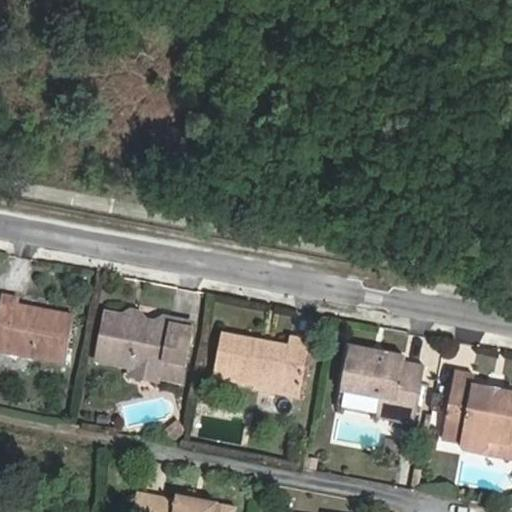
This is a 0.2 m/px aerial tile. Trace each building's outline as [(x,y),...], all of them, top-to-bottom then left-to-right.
[(63,319),(37,314),(6,308),(7,301),(0,299),(0,355),(54,366),(63,319)] [(6,308),(37,314),(38,307),(7,301),(6,308)] [(166,315),(138,309),(131,315),(122,313),(124,307),(99,302),(90,350),(127,357),(155,362),(154,367),(178,371),(189,312),(167,308),(166,315)] [(131,315),(138,309),(124,307),(122,313),(131,315)] [(286,349),(217,336),(209,378),(251,386),(250,391),(296,399),(307,343),(287,340),(286,349)] [(374,394),(376,395),(392,398),(388,417),(410,421),(420,365),(400,360),(401,355),(375,350),(374,355),(356,352),(357,346),(338,342),(329,385),(374,394)] [(358,342),(357,346),(356,352),(374,355),(375,350),(376,346),(358,342)] [(153,372),(154,367),(155,362),(127,357),(125,366),(153,372)] [(484,393),(485,388),(467,384),(469,374),(451,370),(437,439),(456,443),(462,449),(474,452),(481,448),(483,440),(503,445),(504,437),(511,438),(511,393),(494,390),(493,395),(484,393)] [(374,394),(329,385),(326,404),(370,413),(374,394)] [(392,398),(376,395),(372,413),(388,417),(392,398)] [(172,418),(163,430),(169,437),(181,427),(172,418)] [(483,440),(481,448),(481,453),(500,457),(503,445),(483,440)] [(132,511),(146,511),(150,494),(136,492),(132,511)] [(150,494),(146,511),(234,511),(235,506),(175,495),(174,499),(150,494)]
